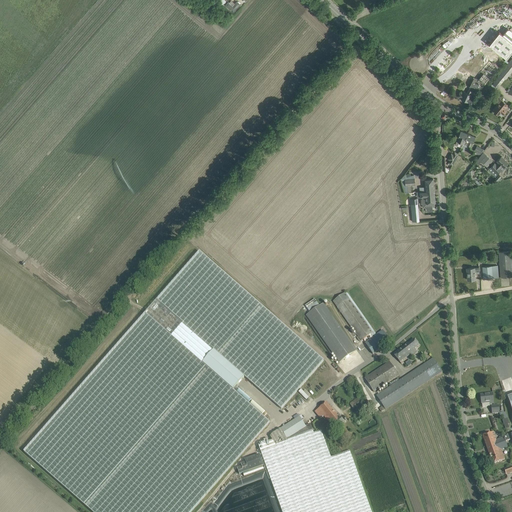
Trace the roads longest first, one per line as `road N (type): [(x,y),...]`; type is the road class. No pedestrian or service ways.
road 1 (track): [(358,35),(0,444)]
road 2 (unclassified): [(265,435),(451,298)]
road 3 (unclassified): [(494,511),(461,419),(451,298)]
road 4 (unclassified): [(451,298),(438,140),(444,109)]
road 5 (tertiary): [(444,109),(321,0)]
